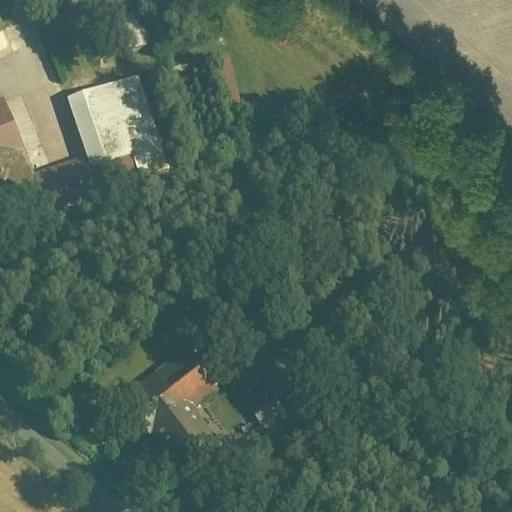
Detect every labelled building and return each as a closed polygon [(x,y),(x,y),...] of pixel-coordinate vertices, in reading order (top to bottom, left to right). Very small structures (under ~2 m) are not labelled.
[(150,15),(125,23),(134,55),(160,48),(150,15)] [(165,73),(167,89),(189,86),(187,70),(165,73)] [(136,80),(66,104),(91,176),(161,152),(136,80)] [(0,106),(0,213),(40,196),(0,106)] [(90,187),(82,162),(42,175),(51,200),(90,187)] [(198,347),(126,403),(185,480),(220,453),(189,413),(226,384),(198,347)]
